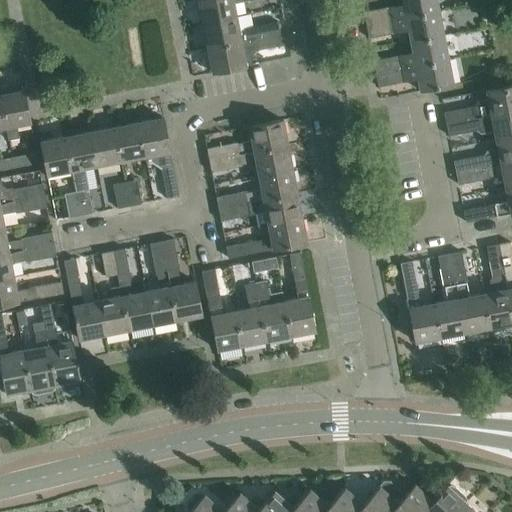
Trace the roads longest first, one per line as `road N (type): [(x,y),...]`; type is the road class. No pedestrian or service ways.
road 1 (tertiary): [(114,459),(280,425),(394,421)]
road 2 (residential): [(324,84),(181,114),(200,213)]
road 3 (residential): [(357,252),(449,233),(422,103)]
road 4 (residential): [(394,421),(357,252)]
road 5 (residential): [(357,252),(324,84)]
road 6 (residential): [(200,213),(61,241)]
